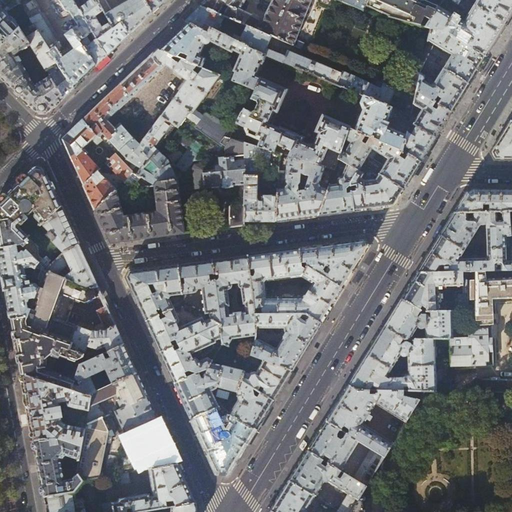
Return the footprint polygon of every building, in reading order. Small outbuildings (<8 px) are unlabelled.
[(0,0),(0,47),(20,29),(21,28),(7,13),(21,4),(18,0),(0,0)] [(18,0),(21,4),(32,22),(31,22),(37,32),(38,31),(52,52),(55,51),(56,49),(57,48),(57,47),(57,46),(57,45),(57,44),(57,43),(57,42),(59,41),(55,35),(57,34),(44,12),(42,13),(42,12),(40,13),(32,0),(28,2),(26,0),(18,0)] [(60,0),(66,10),(67,11),(68,11),(69,12),(70,11),(71,11),(80,26),(73,30),(79,40),(93,32),(75,2),(73,0),(60,0)] [(104,12),(97,0),(91,0),(81,7),(81,6),(82,5),(79,1),(78,1),(75,2),(93,32),(107,55),(118,45),(129,34),(122,22),(114,29),(111,23),(102,27),(95,15),(97,14),(100,15),(104,12)] [(97,0),(104,12),(106,15),(110,21),(111,23),(114,29),(122,22),(129,34),(136,27),(152,12),(144,0),(97,0)] [(144,0),(152,12),(152,13),(161,5),(165,0),(144,0)] [(244,0),(207,0),(201,7),(204,9),(225,17),(234,21),(239,11),(244,0)] [(311,0),(273,0),(267,14),(267,15),(264,22),(259,31),(272,36),(293,45),(296,38),(305,42),(302,49),(308,51),(326,9),(311,2),(311,0)] [(330,8),(333,0),(311,0),(311,2),(326,9),(327,9),(330,8)] [(338,0),(363,11),(365,6),(367,0),(338,0)] [(438,7),(425,1),(425,0),(367,0),(365,6),(391,18),(419,26),(424,17),(430,20),(438,7)] [(511,0),(477,0),(474,5),(506,24),(511,13),(511,0)] [(438,7),(430,20),(425,27),(430,28),(446,33),(449,35),(451,30),(458,34),(455,39),(486,57),(495,41),(506,24),(474,5),(464,22),(458,20),(438,7)] [(222,24),(225,17),(204,9),(201,7),(200,6),(198,8),(194,13),(186,21),(189,23),(207,32),(210,27),(218,31),(222,24)] [(264,22),(239,11),(234,21),(247,26),(259,31),(264,22)] [(31,22),(21,28),(20,29),(30,45),(45,69),(54,64),(57,63),(50,53),(52,52),(38,31),(37,32),(31,22)] [(233,39),(218,31),(210,27),(207,32),(189,23),(184,28),(176,36),(172,39),(165,46),(160,51),(201,68),(205,59),(200,56),(205,44),(208,44),(209,44),(210,43),(211,41),(232,52),(233,50),(241,54),(233,71),(236,72),(232,80),(256,90),(252,100),(257,103),(258,104),(255,111),(252,113),(245,110),(236,123),(257,133),(256,136),(262,138),(258,147),(265,149),(275,152),(278,145),(294,151),(292,157),(321,166),(328,149),(340,154),(349,129),(350,127),(323,116),(316,133),(320,135),(315,146),(311,145),(304,142),(306,137),(281,127),(280,129),(270,124),(275,112),(278,114),(288,90),(257,76),(262,64),(264,65),(267,56),(264,55),(239,42),(233,39)] [(237,31),(222,24),(218,31),(233,39),(235,35),(237,31)] [(272,36),(259,31),(247,26),(241,38),(239,42),(264,55),(266,49),(272,36)] [(455,39),(449,35),(446,33),(430,28),(428,41),(451,56),(443,68),(469,84),(476,73),(486,57),(455,39)] [(20,29),(0,47),(0,74),(3,77),(37,111),(49,112),(56,105),(64,97),(57,89),(50,77),(35,86),(15,54),(30,45),(20,29)] [(96,66),(79,40),(73,30),(65,35),(74,47),(64,54),(57,44),(57,45),(57,46),(57,47),(57,48),(56,49),(55,51),(52,52),(50,53),(57,63),(73,88),(83,78),(96,66)] [(93,32),(79,40),(96,66),(106,57),(107,55),(93,32)] [(223,84),(227,78),(201,68),(160,51),(158,49),(155,52),(125,81),(83,120),(132,171),(136,165),(142,169),(137,176),(151,184),(151,183),(153,181),(153,182),(154,183),(155,184),(156,184),(157,183),(177,180),(181,180),(185,175),(183,172),(175,176),(167,161),(157,150),(175,127),(178,129),(173,137),(178,140),(177,141),(188,149),(176,166),(186,173),(195,161),(203,160),(219,158),(245,155),(245,143),(229,138),(229,137),(226,136),(231,129),(212,115),(211,116),(206,113),(204,113),(202,115),(194,110),(217,80),(223,84)] [(280,55),(266,49),(264,55),(267,56),(283,63),(288,52),(282,50),(280,55)] [(288,51),(288,52),(283,63),(337,85),(342,74),(288,51)] [(425,52),(424,57),(431,62),(434,57),(425,52)] [(443,68),(431,62),(424,57),(422,68),(437,78),(433,84),(431,85),(424,81),(425,79),(425,76),(421,73),(417,91),(451,112),(460,99),(469,84),(443,68)] [(57,63),(54,64),(57,71),(53,75),(50,70),(47,72),(50,77),(57,89),(64,97),(71,90),(73,88),(57,63)] [(342,72),(342,74),(337,85),(363,96),(387,106),(392,94),(398,97),(401,91),(377,81),(375,87),(342,72)] [(417,91),(415,97),(414,104),(418,107),(416,110),(421,113),(416,120),(411,115),(411,116),(410,122),(417,126),(436,138),(439,132),(443,126),(451,112),(417,91)] [(414,104),(415,97),(409,95),(402,112),(411,116),(411,115),(414,104)] [(393,108),(387,106),(363,96),(360,104),(362,109),(363,110),(355,131),(366,136),(370,137),(403,151),(407,136),(388,128),(390,124),(389,123),(390,118),(389,117),(393,108)] [(85,186),(96,210),(116,190),(134,188),(154,186),(151,184),(137,176),(132,171),(83,120),(63,139),(74,163),(85,186)] [(511,121),(501,137),(491,152),(495,159),(503,159),(511,159),(511,121)] [(407,132),(407,136),(403,151),(421,162),(427,152),(436,138),(417,126),(411,135),(407,132)] [(347,164),(358,171),(358,170),(362,164),(376,172),(404,190),(412,177),(421,162),(403,151),(370,137),(367,142),(364,140),(366,136),(355,131),(349,129),(340,154),(339,159),(347,164)] [(258,147),(245,143),(245,155),(245,173),(257,173),(257,158),(262,160),(265,149),(258,147)] [(282,154),(275,152),(265,149),(262,160),(280,165),(280,163),(282,154)] [(245,173),(245,155),(219,158),(220,166),(216,166),(217,172),(204,174),(205,187),(239,184),(239,205),(229,205),(229,227),(244,225),(244,221),(245,173)] [(287,185),(285,188),(278,189),(277,197),(276,221),(299,218),(318,216),(328,189),(323,187),(320,188),(319,184),(320,183),(326,167),(321,166),(292,157),(289,156),(287,163),(286,183),(287,185)] [(204,174),(203,160),(195,161),(196,165),(193,168),(194,185),(178,187),(177,180),(157,183),(155,186),(154,186),(158,211),(124,216),(118,193),(134,191),(134,188),(116,190),(96,210),(100,220),(111,243),(125,241),(133,240),(162,236),(184,233),(179,190),(205,187),(204,174)] [(350,183),(358,171),(347,164),(343,176),(341,176),(340,177),(339,177),(339,178),(338,179),(337,182),(338,184),(329,185),(328,189),(318,216),(335,213),(354,211),(351,193),(347,193),(346,189),(351,189),(350,183)] [(43,224),(61,206),(59,201),(45,171),(33,168),(13,188),(0,200),(0,247),(21,244),(23,242),(28,238),(28,237),(43,224)] [(358,170),(358,171),(350,183),(351,189),(351,193),(354,211),(367,209),(394,206),(398,199),(404,190),(376,172),(374,175),(377,177),(375,180),(373,180),(373,179),(372,179),(364,180),(362,178),(364,174),(358,170)] [(257,173),(245,173),(244,221),(245,221),(252,221),(260,221),(276,221),(277,197),(265,196),(264,201),(257,201),(257,173)] [(511,189),(499,189),(473,189),(466,192),(463,198),(454,213),(468,212),(473,212),(483,211),(483,207),(486,207),(486,204),(489,204),(489,211),(509,211),(511,210),(511,189)] [(66,217),(61,206),(43,224),(51,232),(47,236),(64,253),(65,251),(79,244),(66,217)] [(486,212),(483,211),(473,212),(473,219),(469,219),(468,212),(454,213),(448,222),(440,235),(465,250),(481,224),(486,224),(486,212)] [(511,248),(509,211),(489,211),(486,212),(486,224),(487,249),(506,248),(511,248)] [(460,259),(465,250),(440,235),(431,250),(428,255),(417,273),(462,272),(468,271),(475,271),(485,271),(484,258),(460,259)] [(36,244),(28,237),(28,238),(30,240),(28,243),(27,242),(25,244),(23,242),(21,244),(39,263),(40,262),(43,260),(41,257),(41,256),(39,253),(38,252),(37,247),(37,245),(36,244)] [(365,240),(332,244),(300,248),(301,276),(307,266),(343,288),(357,265),(361,259),(369,246),(365,240)] [(39,263),(21,244),(0,247),(0,252),(7,289),(12,319),(28,317),(38,290),(38,286),(38,285),(37,285),(36,284),(35,284),(32,284),(31,281),(28,281),(25,269),(33,267),(35,269),(36,267),(39,263)] [(90,270),(79,244),(65,251),(64,253),(46,271),(67,279),(92,289),(98,286),(92,272),(90,270)] [(296,249),(269,252),(273,280),(301,276),(300,248),(296,249)] [(511,260),(506,261),(506,248),(487,249),(488,258),(484,258),(485,271),(511,270),(511,260)] [(266,253),(248,255),(254,303),(254,308),(262,308),(262,298),(267,297),(265,282),(267,280),(273,280),(269,252),(266,253)] [(225,258),(212,260),(214,273),(219,273),(219,276),(219,277),(219,278),(218,279),(218,280),(217,280),(215,281),(219,308),(228,306),(230,306),(228,290),(229,290),(230,289),(231,289),(232,288),(232,287),(232,285),(232,284),(238,283),(239,287),(239,288),(240,289),(241,289),(243,304),(245,304),(254,303),(248,255),(225,258)] [(191,263),(178,264),(180,279),(185,278),(185,285),(181,285),(182,295),(193,293),(194,293),(195,292),(196,292),(197,291),(198,289),(202,289),(205,314),(209,314),(210,319),(221,325),(219,308),(215,281),(215,279),(210,280),(209,274),(214,273),(212,260),(191,263)] [(130,271),(126,277),(138,302),(141,309),(146,321),(160,315),(157,310),(160,309),(162,314),(165,313),(174,309),(169,298),(171,296),(182,295),(181,285),(180,279),(178,264),(153,268),(130,271)] [(307,266),(301,276),(313,283),(305,296),(267,297),(262,298),(262,308),(262,313),(304,313),(306,313),(309,315),(322,323),(332,306),(343,288),(307,266)] [(38,290),(28,317),(12,319),(19,358),(22,374),(72,390),(74,385),(75,379),(76,377),(80,365),(104,354),(109,352),(124,344),(116,327),(107,306),(98,310),(107,330),(94,332),(78,326),(74,337),(71,336),(75,325),(67,322),(76,299),(86,303),(96,298),(102,295),(98,286),(92,289),(67,279),(46,271),(41,269),(38,278),(42,280),(38,290)] [(511,280),(511,281),(511,270),(485,271),(475,271),(475,277),(468,278),(468,300),(475,299),(476,325),(468,325),(469,338),(453,338),(450,338),(450,347),(450,365),(492,364),(491,334),(492,334),(492,328),(491,328),(491,324),(493,324),(492,298),(511,297),(511,280)] [(468,278),(468,271),(462,272),(462,286),(462,292),(458,292),(456,293),(456,311),(468,310),(468,300),(468,278)] [(462,286),(462,272),(417,273),(410,284),(401,298),(419,309),(422,305),(426,308),(426,312),(431,311),(439,311),(438,286),(439,286),(439,289),(443,289),(443,286),(462,286)] [(384,326),(403,338),(405,340),(409,340),(417,327),(418,328),(419,328),(420,329),(421,329),(422,329),(423,329),(424,328),(425,327),(425,339),(450,338),(453,338),(452,311),(439,311),(431,311),(432,318),(429,318),(428,316),(427,316),(426,315),(424,314),(423,314),(422,315),(421,316),(420,317),(417,315),(420,310),(419,309),(401,298),(392,313),(384,326)] [(254,308),(254,303),(245,304),(246,311),(229,313),(228,306),(219,308),(221,325),(222,339),(223,343),(229,345),(233,338),(257,336),(257,327),(255,313),(254,308)] [(174,309),(165,313),(167,317),(162,319),(160,315),(146,321),(151,332),(161,352),(174,346),(172,342),(177,340),(179,344),(221,325),(210,319),(204,321),(202,317),(184,325),(182,326),(180,327),(178,324),(179,323),(179,322),(179,321),(179,320),(174,309)] [(304,313),(262,313),(255,313),(257,327),(286,327),(287,332),(285,333),(283,337),(284,338),(277,349),(259,339),(256,341),(252,354),(293,370),(307,348),(317,331),(322,323),(309,315),(306,321),(301,318),(304,313)] [(216,342),(222,339),(221,325),(179,344),(181,348),(176,350),(174,346),(161,352),(169,371),(175,383),(188,377),(186,372),(190,370),(197,373),(199,372),(207,369),(212,361),(208,357),(199,361),(198,360),(198,359),(196,358),(195,358),(193,358),(191,354),(216,343),(216,342)] [(399,344),(403,338),(384,326),(378,336),(367,354),(391,369),(396,362),(399,364),(401,360),(398,359),(400,355),(402,356),(403,357),(405,357),(406,357),(407,356),(408,355),(408,366),(435,366),(435,347),(450,347),(450,338),(425,339),(416,339),(416,346),(413,346),(412,345),(410,343),(409,342),(408,342),(406,342),(405,342),(403,343),(402,344),(401,345),(399,344)] [(130,357),(124,344),(109,352),(111,357),(107,359),(104,354),(80,365),(76,377),(80,380),(79,382),(79,383),(79,385),(79,386),(74,385),(72,390),(89,396),(97,392),(89,376),(106,369),(113,384),(137,373),(130,357)] [(293,370),(252,354),(251,354),(249,360),(259,367),(256,372),(254,372),(252,373),(251,374),(247,373),(250,365),(247,363),(245,371),(241,380),(274,400),(282,387),(293,370)] [(436,391),(435,366),(408,366),(409,374),(407,374),(406,374),(405,375),(404,376),(404,377),(403,379),(391,379),(388,376),(392,369),(391,369),(367,354),(357,370),(348,385),(356,390),(369,390),(372,386),(377,389),(376,390),(403,391),(403,386),(408,386),(408,391),(416,391),(425,391),(436,391)] [(212,361),(207,369),(208,369),(204,379),(201,378),(199,372),(197,373),(188,377),(175,383),(182,399),(187,409),(191,419),(214,408),(221,405),(220,403),(219,403),(217,403),(212,391),(214,390),(215,390),(216,389),(217,388),(217,386),(237,391),(238,390),(241,380),(245,371),(213,359),(212,361)] [(143,384),(137,373),(113,384),(97,392),(89,396),(92,396),(89,411),(86,429),(83,445),(78,471),(79,473),(85,480),(85,481),(99,478),(109,431),(103,419),(105,418),(101,409),(100,408),(99,407),(98,404),(117,396),(120,401),(118,401),(122,409),(116,412),(130,442),(164,431),(157,416),(143,384)] [(89,396),(72,390),(22,374),(25,392),(30,421),(34,440),(59,438),(83,445),(86,429),(76,426),(66,424),(62,420),(58,402),(67,401),(69,406),(79,409),(89,411),(92,396),(89,396)] [(481,391),(508,392),(508,380),(499,380),(499,378),(491,378),(491,380),(481,379),(481,391)] [(241,380),(238,390),(239,399),(238,400),(239,400),(230,414),(256,430),(266,414),(274,400),(241,380)] [(376,390),(369,390),(356,390),(348,385),(342,395),(326,420),(359,441),(371,449),(384,457),(393,443),(363,424),(366,419),(369,420),(371,416),(369,414),(376,404),(406,423),(425,391),(416,391),(411,398),(404,396),(403,391),(376,390)] [(214,408),(191,419),(216,473),(229,474),(237,461),(243,451),(256,430),(230,414),(226,409),(223,412),(228,417),(229,419),(229,420),(230,420),(234,423),(233,424),(229,424),(227,428),(229,431),(228,432),(227,431),(226,431),(225,431),(214,408)] [(86,429),(89,411),(79,409),(81,414),(80,414),(78,422),(79,423),(76,426),(86,429)] [(340,471),(359,441),(326,420),(318,434),(308,450),(340,471)] [(172,449),(164,431),(130,442),(136,456),(135,456),(135,457),(135,458),(137,463),(137,464),(138,464),(140,463),(143,470),(150,469),(179,463),(172,449)] [(78,471),(83,445),(59,438),(34,440),(39,468),(44,497),(75,491),(85,481),(85,480),(79,473),(76,476),(75,476),(75,477),(74,478),(65,479),(64,478),(60,459),(61,458),(63,459),(67,455),(77,458),(77,461),(75,462),(74,468),(75,469),(74,471),(78,471)] [(366,487),(384,457),(371,449),(352,478),(366,487)] [(352,478),(340,471),(308,450),(299,464),(289,480),(315,496),(324,481),(326,481),(357,500),(359,499),(366,487),(352,478)] [(181,469),(179,463),(150,469),(154,496),(150,496),(149,495),(147,494),(119,498),(118,501),(112,502),(114,511),(140,511),(151,510),(172,507),(196,502),(187,481),(181,469)] [(116,475),(118,486),(129,484),(127,473),(116,475)] [(306,511),(315,496),(289,480),(280,495),(271,510),(273,511),(340,511),(336,509),(334,511),(306,511)] [(78,506),(75,491),(44,497),(47,511),(46,511),(86,511),(85,506),(84,505),(78,506)] [(364,511),(363,501),(359,499),(357,500),(350,511),(364,511)] [(104,511),(114,511),(112,502),(103,504),(104,511)] [(196,502),(172,507),(171,511),(151,511),(151,510),(140,511),(197,511),(198,506),(196,502)]
